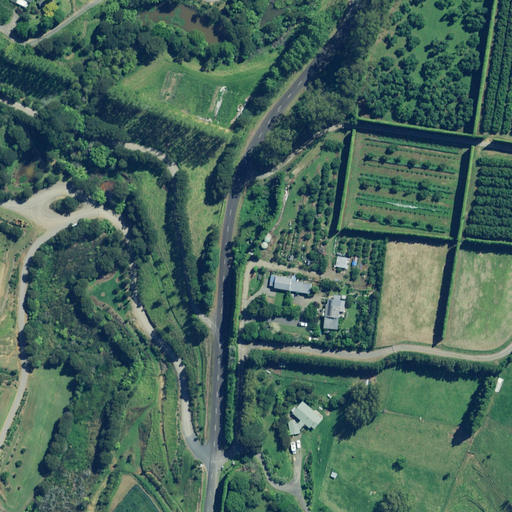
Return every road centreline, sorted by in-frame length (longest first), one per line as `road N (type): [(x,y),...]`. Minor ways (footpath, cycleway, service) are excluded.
road 1 (unclassified): [(206,511),(222,273),(262,139),(369,0)]
road 2 (track): [(0,95),(164,160),(175,183),(192,302),(219,330)]
